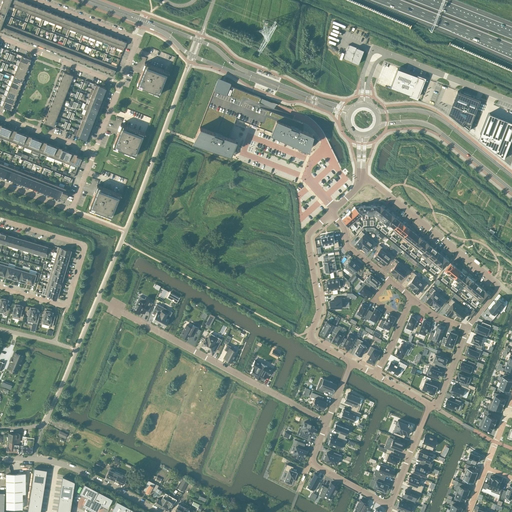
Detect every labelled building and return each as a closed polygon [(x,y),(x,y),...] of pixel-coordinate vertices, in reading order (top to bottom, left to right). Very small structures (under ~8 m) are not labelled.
[(0,28),(3,22),(5,15),(7,16),(9,13),(6,12),(9,6),(10,0),(3,0),(5,1),(4,3),(2,2),(0,7),(0,10),(1,11),(1,12),(0,11),(0,28)] [(18,0),(10,0),(9,6),(15,8),(19,0),(18,0)] [(19,0),(15,8),(22,11),(25,3),(19,0)] [(25,3),(22,11),(29,14),(32,5),(25,3)] [(32,5),(29,14),(36,16),(39,8),(32,5)] [(39,8),(36,16),(42,19),(46,10),(39,8)] [(46,10),(42,19),(49,21),(52,13),(46,10)] [(52,13),(49,21),(56,24),(59,16),(52,13)] [(59,16),(56,24),(62,27),(66,18),(59,16)] [(66,18),(62,27),(69,29),(72,21),(66,18)] [(72,21),(69,29),(76,32),(79,24),(72,21)] [(3,22),(0,28),(0,30),(6,33),(9,24),(3,22)] [(13,35),(16,27),(9,24),(6,33),(13,35)] [(79,24),(76,32),(83,34),(86,26),(79,24)] [(86,26),(83,34),(89,37),(93,29),(86,26)] [(19,38),(23,29),(16,27),(13,35),(19,38)] [(26,40),(29,32),(23,29),(19,38),(26,40)] [(93,29),(89,37),(96,40),(99,31),(93,29)] [(99,31),(96,40),(103,42),(106,34),(99,31)] [(33,43),(36,35),(29,32),(26,40),(33,43)] [(106,34),(103,42),(109,45),(113,37),(106,34)] [(40,46),(43,37),(36,35),(33,43),(40,46)] [(46,48),(50,40),(43,37),(40,46),(46,48)] [(113,37),(109,45),(116,48),(119,39),(113,37)] [(119,39),(116,48),(123,50),(126,42),(119,39)] [(53,51),(56,42),(50,40),(46,48),(53,51)] [(60,53),(63,45),(56,42),(53,51),(60,53)] [(349,44),(343,58),(358,64),(363,50),(349,44)] [(66,56),(70,48),(63,45),(60,53),(66,56)] [(73,59),(76,50),(70,48),(66,56),(73,59)] [(80,61),(83,53),(76,50),(73,59),(80,61)] [(87,64),(90,56),(83,53),(80,61),(87,64)] [(22,55),(20,61),(29,64),(31,59),(22,55)] [(93,67),(97,58),(90,56),(87,64),(93,67)] [(100,69),(103,61),(97,58),(93,67),(100,69)] [(20,61),(18,66),(27,69),(29,64),(20,61)] [(107,72),(110,63),(103,61),(100,69),(107,72)] [(107,72),(114,74),(117,66),(110,63),(107,72)] [(137,84),(137,85),(137,86),(138,84),(143,86),(142,88),(148,90),(149,89),(154,91),(153,92),(154,92),(154,91),(159,93),(159,94),(160,94),(160,93),(161,91),(161,90),(168,71),(145,63),(138,82),(137,84)] [(18,66),(16,71),(25,74),(27,69),(18,66)] [(424,78),(397,68),(393,77),(390,87),(417,97),(424,78)] [(16,71),(14,76),(23,79),(25,74),(16,71)] [(62,77),(71,81),(73,75),(64,72),(62,77)] [(14,76),(12,81),(21,84),(23,79),(14,76)] [(60,82),(69,86),(71,81),(62,77),(60,82)] [(217,80),(194,139),(207,144),(207,143),(212,145),(212,146),(235,155),(238,141),(228,137),(236,118),(272,132),(271,133),(310,148),(318,140),(313,134),(301,129),(303,123),(292,119),(293,115),(259,102),(261,97),(229,85),(230,83),(218,78),(217,80)] [(12,81),(10,86),(19,89),(21,84),(12,81)] [(58,87),(67,91),(69,86),(60,82),(58,87)] [(96,84),(94,89),(103,93),(105,88),(96,84)] [(10,86),(8,91),(17,94),(19,89),(10,86)] [(56,92),(65,96),(67,91),(58,87),(56,92)] [(92,88),(90,94),(101,98),(103,93),(94,89),(92,88)] [(8,91),(6,96),(15,99),(17,94),(8,91)] [(481,100),(458,91),(452,106),(454,108),(453,109),(452,109),(451,111),(449,114),(469,130),(481,100)] [(54,97),(63,101),(65,96),(56,92),(54,97)] [(88,99),(90,100),(99,103),(101,98),(90,94),(88,99)] [(6,96),(4,101),(13,105),(15,99),(6,96)] [(52,102),(61,106),(63,101),(54,97),(52,102)] [(90,100),(88,104),(88,105),(97,108),(99,103),(90,100)] [(2,106),(11,110),(13,105),(4,101),(2,106)] [(50,107),(59,111),(61,106),(52,102),(50,107)] [(84,109),(86,110),(95,113),(97,108),(88,105),(88,104),(86,103),(84,109)] [(48,112),(57,116),(59,111),(50,107),(48,112)] [(86,110),(84,115),(93,118),(95,113),(86,110)] [(46,117),(55,121),(57,116),(48,112),(46,117)] [(481,135),(480,138),(496,151),(496,152),(504,158),(511,139),(511,121),(489,113),(481,134),(480,135),(481,135)] [(84,115),(82,120),(91,123),(93,118),(84,115)] [(44,122),(53,126),(55,121),(46,117),(44,122)] [(82,120),(80,125),(90,128),(91,123),(82,120)] [(113,145),(113,147),(114,146),(119,147),(118,149),(125,151),(125,150),(130,152),(130,153),(131,152),(136,154),(135,155),(136,156),(136,154),(137,154),(137,152),(145,133),(122,124),(114,143),(113,145)] [(80,125),(78,130),(88,133),(90,128),(80,125)] [(2,138),(9,141),(14,130),(10,128),(9,129),(6,128),(2,138)] [(76,135),(86,139),(88,133),(78,130),(76,129),(74,134),(76,135)] [(9,141),(17,144),(21,133),(18,132),(18,131),(14,130),(9,141)] [(17,144),(24,147),(29,136),(25,134),(24,135),(21,133),(17,144)] [(24,147),(32,150),(36,139),(33,138),(33,137),(29,136),(24,147)] [(39,155),(40,153),(39,153),(44,141),(40,140),(39,141),(36,139),(32,150),(31,152),(39,155)] [(39,153),(40,153),(47,156),(51,145),(48,144),(48,143),(44,141),(39,153)] [(47,156),(55,159),(59,147),(55,146),(51,145),(47,156)] [(55,159),(62,162),(66,151),(63,150),(63,149),(59,147),(55,159)] [(62,162),(70,165),(74,153),(70,152),(66,151),(62,162)] [(70,165),(77,168),(82,157),(78,156),(78,155),(74,153),(70,165)] [(0,172),(0,173),(5,175),(8,166),(3,164),(0,172)] [(10,177),(14,166),(9,164),(8,166),(5,175),(10,177)] [(18,170),(19,170),(19,168),(14,166),(10,177),(15,179),(18,170)] [(25,183),(28,174),(29,174),(30,172),(24,169),(23,172),(20,181),(25,183)] [(20,181),(23,172),(19,170),(18,170),(15,179),(20,181)] [(30,185),(33,176),(29,174),(28,174),(25,183),(30,185)] [(35,187),(39,178),(33,176),(30,185),(35,187)] [(45,191),(49,179),(44,177),(43,180),(44,180),(40,189),(45,191)] [(44,180),(43,180),(39,178),(35,187),(40,189),(44,180)] [(54,184),(55,181),(49,179),(45,191),(50,193),(54,184)] [(50,193),(55,195),(59,186),(54,184),(50,193)] [(90,207),(89,208),(90,208),(90,207),(95,209),(94,210),(101,213),(101,211),(106,213),(106,215),(107,214),(112,215),(111,217),(112,217),(112,215),(113,216),(114,214),(113,213),(121,194),(98,185),(90,204),(89,206),(90,207)] [(55,195),(60,197),(64,188),(59,186),(55,195)] [(60,197),(65,199),(69,190),(64,188),(60,197)] [(355,206),(362,215),(363,215),(362,214),(368,214),(368,206),(365,206),(365,205),(362,205),(362,206),(360,206),(359,206),(355,206)] [(371,206),(368,206),(368,214),(373,213),(374,214),(373,215),(381,205),(380,206),(376,206),(376,205),(372,206),(372,205),(371,205),(371,206)] [(381,205),(373,215),(378,219),(385,209),(384,208),(384,207),(382,205),(381,206),(381,205)] [(350,210),(358,219),(362,215),(355,206),(350,210)] [(385,209),(378,219),(383,222),(390,213),(385,209)] [(350,210),(346,214),(354,223),(358,219),(350,210)] [(390,213),(383,222),(387,226),(395,217),(394,216),(395,216),(393,214),(392,214),(391,214),(390,213)] [(346,215),(341,219),(349,227),(354,223),(346,214),(345,214),(346,215)] [(395,217),(387,226),(389,224),(394,228),(392,230),(400,221),(395,217)] [(400,221),(392,230),(397,234),(405,225),(403,223),(403,224),(400,221)] [(405,225),(397,234),(402,238),(409,229),(406,226),(405,225)] [(409,229),(402,238),(407,242),(414,233),(409,229)] [(360,238),(355,244),(360,248),(369,237),(361,231),(357,236),(360,238)] [(414,233),(407,242),(412,246),(419,237),(419,236),(419,237),(414,233)] [(325,237),(321,237),(322,245),(333,243),(334,248),(339,247),(338,240),(334,241),(333,235),(329,236),(329,235),(324,235),(325,237)] [(369,237),(360,248),(361,248),(361,247),(366,251),(370,246),(373,248),(377,243),(369,237)] [(419,237),(412,246),(417,250),(424,241),(422,239),(419,237)] [(424,241),(417,250),(418,248),(423,252),(421,254),(422,254),(429,245),(426,242),(424,241)] [(377,251),(373,256),(378,261),(387,250),(379,244),(375,249),(377,251)] [(42,245),(39,254),(44,255),(47,247),(42,245)] [(429,245),(422,254),(427,258),(434,249),(432,247),(429,245)] [(71,251),(58,247),(57,252),(69,256),(71,251)] [(434,249),(427,258),(431,262),(439,253),(436,250),(434,249)] [(387,250),(378,261),(379,261),(379,262),(382,264),(383,265),(388,259),(390,261),(394,256),(387,250)] [(68,261),(69,256),(57,252),(55,258),(68,261)] [(439,253),(431,262),(436,266),(444,256),(444,257),(439,253)] [(329,261),(323,262),(324,269),(323,269),(324,272),(325,272),(325,273),(326,273),(326,274),(330,273),(329,272),(333,272),(332,268),(336,267),(334,254),(328,255),(329,261)] [(444,256),(436,266),(442,270),(449,261),(444,256)] [(54,263),(66,266),(68,261),(55,258),(54,263)] [(344,267),(352,274),(359,266),(350,259),(344,267)] [(394,266),(390,271),(392,273),(395,275),(403,265),(396,259),(392,264),(394,266)] [(8,263),(1,261),(0,265),(0,274),(1,275),(2,275),(4,276),(8,266),(8,263)] [(451,262),(445,269),(450,274),(448,275),(449,276),(456,266),(451,262)] [(54,263),(52,268),(65,272),(65,271),(66,267),(66,266),(54,263)] [(18,281),(22,268),(15,265),(14,268),(15,268),(12,278),(15,279),(16,279),(18,280),(18,281)] [(403,265),(395,275),(397,277),(398,277),(400,279),(404,274),(407,276),(411,271),(403,265)] [(8,277),(12,278),(15,268),(14,268),(8,266),(4,276),(5,276),(7,277),(8,277)] [(456,266),(449,276),(453,280),(461,271),(456,267),(456,266)] [(22,281),(26,282),(29,272),(29,270),(22,268),(18,281),(19,281),(19,280),(21,281),(22,281)] [(65,272),(52,268),(51,273),(63,277),(63,276),(64,273),(65,272)] [(461,271),(453,280),(454,280),(454,279),(459,283),(466,274),(461,271)] [(29,272),(26,282),(29,283),(30,284),(30,283),(33,284),(34,279),(37,280),(39,273),(36,272),(36,274),(29,272)] [(412,279),(407,284),(412,288),(412,289),(421,278),(413,272),(409,277),(412,279)] [(51,273),(49,278),(61,282),(63,277),(51,273)] [(367,276),(363,281),(364,282),(366,283),(368,281),(376,287),(378,284),(379,282),(370,274),(368,277),(367,276)] [(466,274),(459,283),(464,286),(463,287),(463,288),(471,278),(470,278),(471,277),(469,275),(468,276),(466,274)] [(47,283),(60,287),(61,282),(49,278),(47,283)] [(421,278),(412,289),(417,293),(422,287),(424,289),(428,284),(421,278)] [(471,278),(463,288),(468,291),(476,282),(474,281),(473,280),(474,280),(472,278),(471,279),(471,278)] [(343,285),(342,279),(339,279),(326,281),(326,284),(325,284),(326,288),(327,288),(327,291),(340,288),(340,285),(343,285)] [(366,283),(364,282),(357,290),(367,297),(369,295),(369,296),(372,293),(366,288),(368,286),(366,283)] [(476,282),(468,291),(473,295),(481,286),(479,285),(478,285),(476,282)] [(46,289),(58,292),(60,287),(47,283),(46,289)] [(481,286),(473,295),(478,299),(485,290),(482,288),(483,288),(481,286)] [(431,294),(426,300),(427,301),(427,302),(430,304),(430,303),(431,304),(440,293),(432,287),(428,292),(431,294)] [(44,294),(57,298),(58,292),(46,289),(44,294)] [(485,290),(478,299),(478,300),(480,298),(485,302),(491,294),(490,294),(491,293),(488,291),(487,292),(485,290)] [(170,292),(167,297),(177,302),(179,297),(170,292)] [(440,293),(431,304),(432,304),(437,308),(441,303),(443,305),(447,300),(440,293)] [(329,303),(329,306),(330,306),(330,307),(345,307),(345,297),(334,298),(334,301),(330,301),(330,302),(329,302),(329,303)] [(0,311),(4,313),(8,314),(9,308),(6,307),(8,300),(7,299),(6,299),(3,298),(2,298),(1,298),(0,301),(0,300),(0,311)] [(492,311),(488,315),(493,319),(497,314),(496,313),(498,310),(499,311),(503,304),(504,303),(503,302),(498,298),(490,309),(492,311)] [(136,305),(134,310),(140,313),(141,311),(142,311),(143,312),(144,313),(146,310),(148,312),(151,306),(152,303),(145,299),(143,302),(138,299),(135,304),(136,305)] [(451,306),(446,311),(451,315),(460,305),(452,299),(448,304),(451,306)] [(157,310),(152,321),(157,323),(157,324),(157,323),(159,324),(159,325),(159,324),(164,327),(171,315),(168,313),(169,310),(157,303),(154,308),(157,310)] [(366,317),(368,312),(365,311),(368,307),(367,306),(367,305),(364,303),(363,304),(362,303),(357,313),(366,317)] [(19,319),(22,320),(24,314),(20,313),(22,306),(21,305),(18,304),(17,304),(16,304),(15,307),(14,306),(14,307),(13,311),(13,312),(12,317),(19,319)] [(460,305),(451,315),(451,316),(454,312),(459,316),(459,317),(461,319),(462,318),(462,319),(467,313),(463,310),(464,308),(460,305)] [(29,315),(27,320),(34,322),(37,323),(39,317),(36,316),(37,309),(36,308),(33,307),(32,307),(31,307),(30,310),(29,310),(28,314),(28,315),(29,315)] [(379,315),(380,312),(378,311),(378,310),(375,308),(372,314),(368,312),(366,317),(365,318),(369,320),(370,318),(375,321),(377,319),(378,319),(380,316),(379,315)] [(49,325),(52,326),(54,320),(51,319),(53,312),(51,312),(52,311),(51,311),(48,310),(47,310),(46,310),(45,313),(44,313),(43,317),(43,318),(44,318),(42,323),(49,325)] [(395,317),(391,315),(391,316),(388,314),(386,320),(385,319),(384,321),(382,320),(378,326),(384,329),(385,327),(389,329),(395,317)] [(209,315),(205,323),(209,325),(213,317),(209,315)] [(414,317),(410,316),(406,328),(411,330),(411,331),(415,332),(417,327),(414,325),(416,319),(414,318),(414,317)] [(321,332),(326,336),(330,330),(333,332),(336,326),(327,321),(324,326),(324,325),(322,328),(323,329),(321,332)] [(427,322),(423,321),(420,328),(417,327),(415,332),(418,334),(419,333),(424,335),(429,324),(426,323),(427,322)] [(475,330),(487,334),(491,325),(484,322),(483,326),(478,324),(475,330)] [(192,327),(186,324),(181,335),(187,339),(190,334),(193,335),(198,327),(193,325),(192,327)] [(336,326),(333,332),(336,333),(332,340),(338,344),(344,333),(338,330),(340,327),(336,326)] [(431,331),(428,339),(432,340),(432,338),(438,341),(439,341),(440,337),(441,337),(440,337),(443,329),(437,326),(436,329),(435,330),(434,333),(431,331)] [(441,342),(444,343),(453,346),(457,334),(450,332),(448,338),(444,336),(441,342)] [(203,342),(202,345),(206,347),(205,348),(209,350),(209,349),(212,351),(214,347),(216,349),(222,339),(219,337),(218,336),(218,337),(211,333),(209,336),(209,335),(209,336),(207,339),(205,339),(204,341),(203,341),(203,342)] [(355,344),(358,338),(355,337),(354,337),(349,334),(343,345),(346,346),(345,347),(349,349),(352,342),(355,344)] [(473,335),(471,341),(477,343),(476,346),(477,347),(481,349),(482,345),(481,345),(483,339),(473,335)] [(358,346),(355,352),(361,356),(366,346),(362,343),(363,341),(358,338),(355,344),(358,346)] [(224,358),(231,362),(237,352),(234,350),(234,349),(233,349),(230,348),(231,346),(227,344),(224,350),(227,352),(224,358)] [(397,349),(395,353),(402,357),(407,348),(410,350),(412,347),(407,344),(405,347),(401,344),(398,350),(397,349)] [(380,351),(371,346),(368,352),(371,353),(367,359),(373,363),(380,351)] [(483,349),(481,349),(477,347),(476,350),(468,347),(466,351),(467,351),(466,354),(479,359),(483,349)] [(24,356),(15,352),(12,358),(12,357),(10,361),(11,361),(9,367),(18,370),(24,356)] [(445,362),(447,359),(435,354),(432,361),(430,360),(429,363),(435,366),(436,362),(444,366),(446,362),(445,362)] [(261,363),(255,360),(252,365),(254,367),(253,367),(250,372),(255,375),(254,376),(260,379),(260,378),(264,380),(267,375),(266,374),(267,373),(269,375),(272,369),(266,366),(267,366),(261,363)] [(390,362),(387,369),(397,374),(401,368),(404,370),(407,365),(399,361),(397,365),(395,364),(390,362)] [(462,365),(461,368),(472,372),(475,363),(471,361),(469,364),(462,361),(461,365),(462,365)] [(440,376),(441,372),(434,369),(435,366),(429,363),(426,373),(427,374),(431,376),(432,375),(438,378),(439,376),(440,376)] [(457,375),(455,378),(463,381),(462,384),(462,385),(468,387),(468,385),(471,378),(459,373),(458,375),(457,375)] [(502,375),(500,381),(511,385),(511,382),(511,379),(506,377),(507,374),(504,373),(503,376),(502,375)] [(426,378),(422,388),(429,391),(428,392),(432,393),(434,393),(436,386),(430,384),(431,380),(426,378)] [(317,385),(316,389),(323,392),(324,388),(332,392),(334,388),(334,389),(334,387),(336,384),(332,383),(332,382),(330,381),(330,382),(323,379),(320,386),(317,385)] [(509,391),(511,385),(501,382),(497,390),(501,391),(502,388),(509,391)] [(453,385),(451,391),(462,395),(463,396),(465,391),(465,390),(469,391),(470,388),(468,387),(462,385),(461,388),(453,385)] [(324,409),(327,402),(322,400),(323,397),(312,392),(310,396),(314,398),(312,404),(316,406),(315,407),(320,408),(320,407),(324,409)] [(491,400),(504,405),(506,399),(499,397),(500,394),(494,392),(493,395),(494,395),(492,400),(491,400)] [(347,393),(345,399),(346,400),(345,402),(352,405),(351,408),(357,410),(359,405),(357,405),(358,402),(359,402),(359,401),(360,398),(347,393)] [(454,402),(447,399),(446,402),(447,403),(446,405),(450,407),(449,408),(453,409),(453,408),(457,410),(459,404),(460,404),(461,401),(456,398),(454,402)] [(491,400),(488,408),(493,410),(494,408),(501,410),(504,405),(491,400)] [(343,409),(340,416),(353,421),(356,415),(359,416),(361,412),(357,410),(351,408),(349,412),(343,409)] [(485,414),(482,419),(495,424),(497,419),(490,416),(491,413),(488,412),(487,415),(485,414)] [(482,419),(479,428),(485,430),(486,427),(493,430),(495,424),(482,419)] [(398,420),(394,430),(394,431),(393,433),(402,437),(403,433),(408,435),(410,428),(411,428),(412,425),(408,423),(408,424),(398,420)] [(304,422),(302,427),(303,428),(300,436),(306,438),(308,435),(309,435),(310,433),(313,434),(316,428),(313,427),(313,425),(310,424),(311,423),(307,422),(307,423),(304,422)] [(338,435),(345,438),(348,429),(344,427),(345,425),(339,423),(339,425),(335,423),(333,429),(340,432),(338,435)] [(20,451),(32,453),(34,438),(33,437),(34,433),(30,432),(29,437),(23,436),(22,445),(20,445),(20,451)] [(337,439),(331,437),(330,437),(331,437),(330,439),(328,443),(341,449),(344,442),(345,442),(346,439),(345,438),(338,435),(337,439)] [(424,437),(422,442),(427,443),(425,448),(432,451),(436,439),(432,438),(433,437),(429,436),(425,435),(424,437)] [(386,443),(384,447),(384,448),(385,448),(386,448),(387,449),(390,450),(391,450),(393,447),(401,450),(404,443),(400,442),(401,441),(398,440),(396,439),(396,440),(391,438),(389,445),(386,443)] [(304,443),(298,441),(294,449),(293,450),(294,450),(293,454),(296,455),(296,456),(300,458),(300,457),(304,458),(304,457),(305,458),(306,454),(305,454),(307,450),(302,448),(304,443)] [(387,453),(385,459),(389,460),(388,461),(393,463),(394,462),(396,463),(397,461),(398,461),(399,457),(393,455),(394,451),(393,451),(392,451),(391,450),(390,450),(387,449),(385,452),(387,453)] [(417,453),(416,457),(422,460),(421,463),(431,467),(432,463),(429,462),(431,456),(427,454),(427,453),(423,452),(419,451),(418,454),(417,453)] [(341,455),(334,452),(333,455),(327,452),(325,455),(323,459),(324,459),(328,461),(328,462),(331,463),(331,462),(336,464),(339,457),(340,458),(341,455)] [(470,452),(466,462),(471,463),(472,461),(475,462),(476,461),(478,462),(480,456),(478,455),(478,454),(473,452),(473,453),(470,452)] [(287,463),(284,469),(288,470),(284,480),(291,482),(293,477),(294,478),(297,471),(292,469),(294,466),(287,463)] [(415,465),(413,471),(416,473),(420,475),(420,474),(424,476),(426,471),(427,470),(427,469),(430,470),(431,467),(421,463),(420,466),(415,465)] [(466,467),(464,472),(476,477),(478,471),(471,468),(472,466),(466,463),(465,467),(466,467)] [(375,469),(373,474),(375,475),(379,476),(380,476),(384,478),(385,474),(392,477),(394,470),(381,464),(378,470),(375,469)] [(40,511),(47,469),(34,467),(27,511),(40,511)] [(105,478),(109,480),(114,471),(115,469),(110,467),(105,478)] [(115,481),(123,485),(126,477),(114,471),(109,480),(114,483),(115,481)] [(465,473),(462,481),(465,482),(466,479),(473,482),(476,477),(464,472),(465,473)] [(6,473),(7,508),(22,508),(22,473),(6,473)] [(307,486),(315,490),(320,482),(318,480),(320,476),(318,475),(317,474),(314,473),(312,477),(311,477),(309,480),(310,481),(307,486)] [(379,476),(375,475),(373,479),(375,480),(373,486),(377,488),(381,490),(381,489),(385,491),(388,484),(382,482),(384,478),(380,476),(379,476)] [(409,475),(406,482),(414,485),(413,489),(420,492),(423,486),(418,484),(420,480),(409,475)] [(69,511),(75,481),(62,476),(56,511),(69,511)] [(483,487),(482,490),(490,494),(496,478),(494,478),(495,477),(492,476),(492,477),(490,476),(488,483),(485,482),(483,487)] [(177,488),(183,491),(188,481),(182,478),(177,488)] [(496,478),(490,494),(498,497),(499,494),(502,488),(499,487),(501,481),(496,478)] [(146,492),(149,494),(155,484),(148,480),(146,484),(149,486),(146,492)] [(458,485),(456,490),(467,495),(470,489),(462,486),(463,484),(464,483),(458,481),(457,485),(458,485)] [(323,485),(319,495),(323,497),(324,494),(332,498),(334,494),(335,493),(334,493),(336,489),(337,490),(337,489),(338,486),(331,482),(328,488),(323,485)] [(96,511),(97,511),(101,505),(107,508),(112,498),(85,484),(79,493),(86,497),(82,503),(84,504),(96,511)] [(504,490),(501,496),(511,500),(511,497),(511,484),(510,484),(509,488),(508,487),(507,491),(504,490)] [(405,489),(402,496),(414,500),(416,494),(420,496),(421,492),(420,492),(413,489),(411,488),(410,491),(405,489)] [(457,491),(454,499),(457,500),(458,497),(465,500),(467,495),(456,490),(457,491)] [(155,504),(163,509),(166,504),(171,496),(166,493),(167,492),(166,492),(161,500),(158,499),(155,504)] [(163,509),(168,511),(171,506),(172,507),(177,498),(176,498),(175,498),(171,496),(166,504),(163,509)] [(360,499),(355,508),(359,510),(362,511),(370,511),(371,511),(366,509),(368,505),(366,504),(366,503),(360,499)] [(138,511),(117,501),(112,510),(114,511),(138,511)] [(399,501),(397,507),(403,509),(401,511),(411,511),(409,511),(412,505),(407,503),(407,504),(399,501)] [(453,501),(450,509),(457,511),(460,511),(462,508),(455,505),(456,502),(453,501)]
